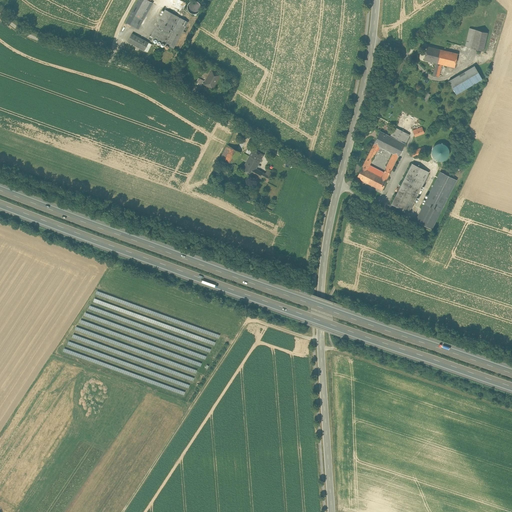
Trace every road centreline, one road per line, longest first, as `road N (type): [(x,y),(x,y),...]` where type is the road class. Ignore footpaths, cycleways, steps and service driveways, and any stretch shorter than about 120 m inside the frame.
road 1 (motorway): [(511,368),(303,300),(0,185)]
road 2 (motorway): [(0,205),(511,384)]
road 3 (unclassified): [(0,15),(32,37),(160,79),(337,183)]
road 4 (tertiary): [(337,183),(320,318),(331,511)]
road 5 (track): [(120,511),(248,318),(320,341)]
road 6 (tertiary): [(375,0),(364,85),(337,183)]
road 7 (track): [(334,348),(511,408)]
